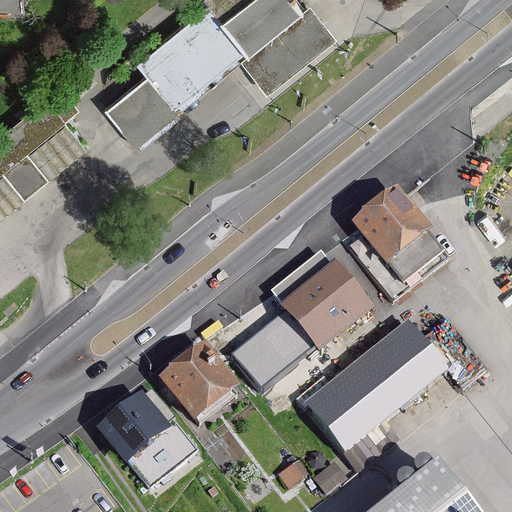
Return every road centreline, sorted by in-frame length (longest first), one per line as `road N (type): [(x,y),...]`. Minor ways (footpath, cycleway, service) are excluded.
road 1 (primary): [(497,0),(95,318),(70,369)]
road 2 (primary): [(70,369),(118,357),(511,39)]
